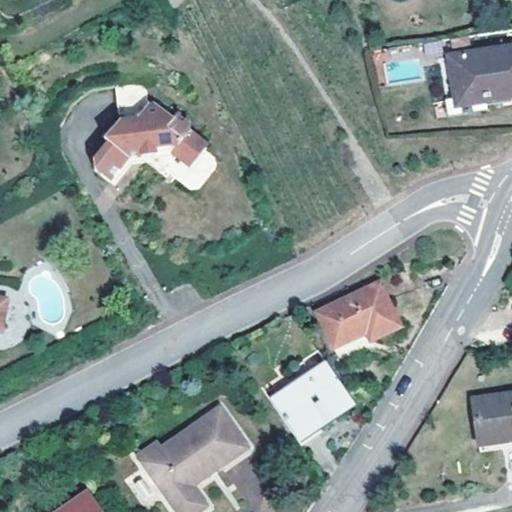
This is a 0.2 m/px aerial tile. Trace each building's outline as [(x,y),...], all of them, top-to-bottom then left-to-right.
[(487,104),(511,99),(511,49),(450,58),(457,109),(487,104)] [(171,119),(145,100),(146,81),(116,81),(115,124),(106,122),(97,134),(101,137),(86,156),(90,160),(87,164),(108,182),(126,158),(139,157),(170,153),(188,167),(203,150),(206,146),(187,131),(190,126),(186,122),(175,113),(171,119)] [(511,108),(511,99),(487,104),(488,112),(511,108)] [(488,112),(487,104),(457,109),(449,110),(450,123),(488,117),(488,112)] [(170,153),(139,157),(145,162),(160,174),(164,170),(189,190),(197,189),(214,168),(213,159),(203,150),(188,167),(170,153)] [(401,327),(381,284),(318,313),(335,349),(366,335),(370,342),(401,327)] [(366,335),(335,349),(341,364),(373,350),(370,342),(366,335)] [(329,364),(271,402),(298,442),(329,421),(355,405),(329,364)] [(511,395),(474,401),(480,447),(508,442),(511,441),(511,395)] [(221,408),(161,448),(157,442),(139,454),(177,511),(199,511),(208,507),(193,486),(248,448),(221,408)] [(63,483),(75,500),(89,491),(77,474),(63,483)] [(103,511),(89,491),(75,500),(57,511),(103,511)]
